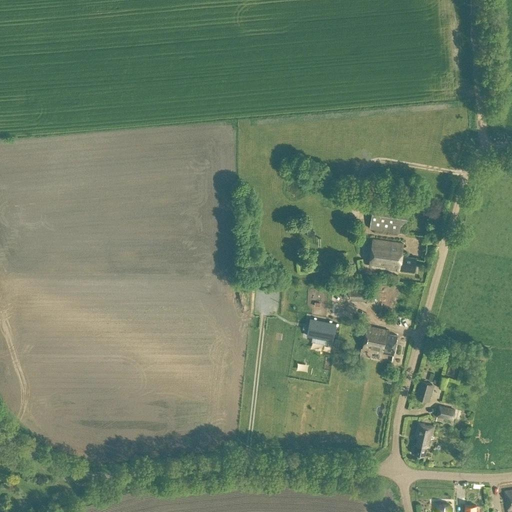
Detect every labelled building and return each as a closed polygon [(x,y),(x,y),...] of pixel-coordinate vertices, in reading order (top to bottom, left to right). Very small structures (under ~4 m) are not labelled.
[(374,198),(369,228),(404,233),(409,203),(374,198)] [(414,273),(416,258),(402,256),(403,244),(373,239),(369,266),(414,273)] [(349,299),(349,300),(374,301),(374,299),(378,299),(379,289),(345,288),(345,299),(349,299)] [(336,323),(309,318),(306,336),(332,341),(336,323)] [(395,353),(396,348),(395,347),(397,335),(393,334),(394,332),(367,327),(363,350),(393,355),(394,352),(395,353)] [(426,401),(431,384),(419,381),(415,398),(426,401)] [(455,409),(439,405),(436,416),(453,420),(455,409)] [(429,448),(435,427),(418,423),(415,438),(418,439),(416,444),(413,444),(411,453),(425,456),(428,447),(429,448)]
